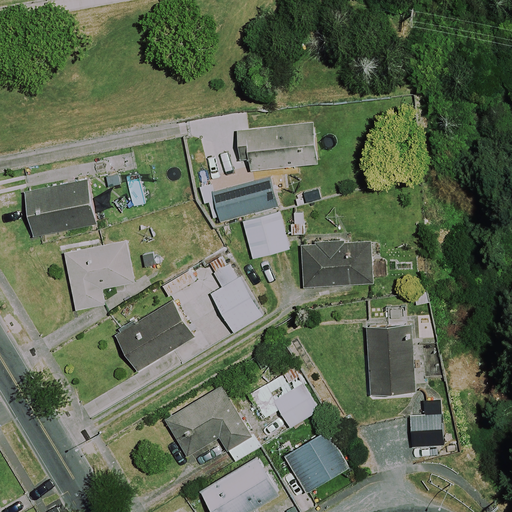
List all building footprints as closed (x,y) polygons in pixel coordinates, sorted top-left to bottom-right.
[(314,124),(234,131),(238,163),(249,162),(250,171),(318,164),(314,124)] [(278,207),(270,178),(214,192),(221,222),(278,207)] [(97,225),(89,181),(27,192),(34,236),(97,225)] [(280,212),(243,221),(253,259),(289,250),(280,212)] [(310,220),(290,219),(289,236),(309,237),(310,220)] [(369,239),(302,242),(304,287),(371,285),(369,239)] [(136,282),(127,240),(65,253),(77,310),(106,304),(103,289),(136,282)] [(263,316),(227,253),(206,265),(220,289),(212,294),(234,333),(263,316)] [(189,270),(162,285),(168,298),(196,283),(189,270)] [(194,338),(172,302),(116,335),(138,371),(194,338)] [(413,393),(410,327),(368,329),(371,395),(413,393)] [(315,414),(293,371),(249,393),(263,419),(281,410),(290,427),(315,414)] [(239,410),(225,385),(166,417),(186,456),(221,437),(234,462),(259,448),(239,410)] [(444,444),(442,400),(424,400),(425,415),(411,416),(412,445),(444,444)] [(350,468),(330,431),(286,456),(306,492),(350,468)] [(249,511),(280,495),(258,457),(201,490),(213,511),(249,511)]
